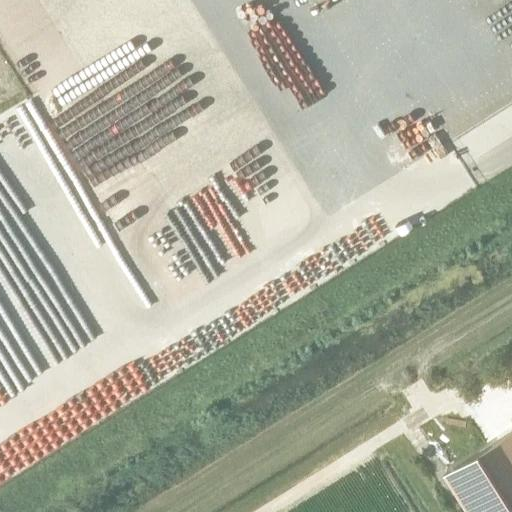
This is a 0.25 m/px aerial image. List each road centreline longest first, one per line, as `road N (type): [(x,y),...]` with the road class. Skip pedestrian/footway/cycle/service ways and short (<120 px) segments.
road 1 (track): [(173,511),(511,299)]
road 2 (track): [(265,511),(446,399),(493,409)]
